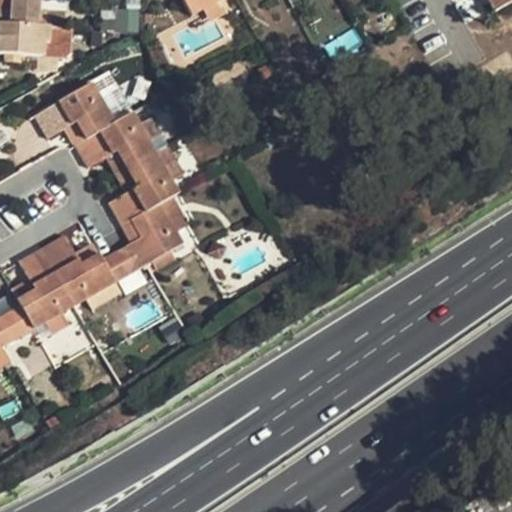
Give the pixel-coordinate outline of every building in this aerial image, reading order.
[(0,0),(0,23),(64,29),(65,0),(0,0)] [(181,0),(191,17),(202,11),(220,1),(222,0),(181,0)] [(511,0),(486,0),(493,12),(511,1),(511,0)] [(202,11),(209,22),(226,13),(220,1),(202,11)] [(64,29),(0,23),(0,54),(3,55),(21,56),(42,58),(63,58),(69,53),(70,29),(64,29)] [(3,55),(3,63),(20,64),(21,56),(3,55)] [(99,97),(91,84),(35,116),(48,139),(65,129),(76,123),(79,128),(68,134),(75,147),(114,124),(108,114),(99,97)] [(120,106),(111,90),(99,97),(108,114),(120,106)] [(114,124),(75,147),(88,169),(106,159),(116,176),(155,154),(148,142),(139,125),(132,113),(114,124)] [(161,135),(151,118),(139,125),(148,142),(161,135)] [(65,129),(68,134),(79,128),(76,123),(65,129)] [(161,165),(155,154),(116,176),(123,189),(133,184),(136,189),(126,194),(108,204),(121,227),(159,205),(172,198),(178,195),(171,182),(161,165)] [(183,175),(173,158),(161,165),(171,182),(183,175)] [(133,184),(123,189),(126,194),(136,189),(133,184)] [(172,198),(159,205),(176,233),(188,226),(172,198)] [(131,244),(101,260),(115,283),(151,263),(169,252),(182,244),(176,233),(159,205),(121,227),(128,239),(137,234),(140,239),(131,244)] [(137,234),(128,239),(131,244),(140,239),(137,234)] [(64,237),(41,250),(74,306),(85,300),(103,290),(115,283),(101,260),(92,244),(74,255),(64,237)] [(225,248),(213,243),(209,254),(220,260),(225,248)] [(0,317),(0,348),(44,323),(61,314),(74,306),(41,250),(18,263),(28,281),(10,291),(20,306),(0,317)] [(151,263),(156,271),(175,261),(169,252),(151,263)] [(93,312),(110,302),(103,290),(85,300),(93,312)] [(44,323),(51,335),(69,326),(61,314),(44,323)] [(173,316),(159,325),(167,336),(180,326),(173,316)]
